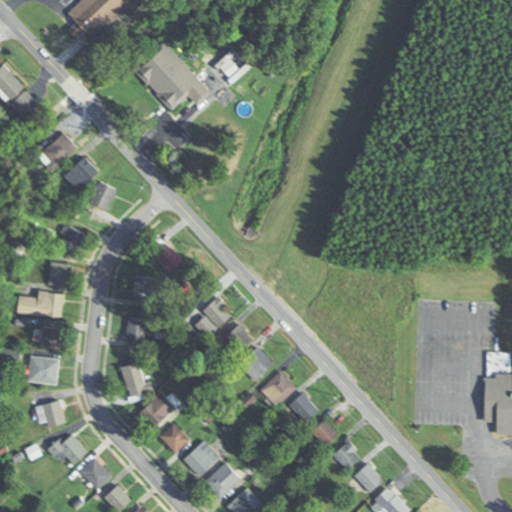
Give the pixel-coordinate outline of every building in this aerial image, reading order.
[(78,0),(136,0),(140,4),(94,46),(64,13),(78,0)] [(131,67),(169,111),(187,96),(194,105),(208,93),(163,40),(131,67)] [(0,94),(6,102),(23,88),(2,64),(0,65),(0,94)] [(10,104),(24,117),(37,104),(23,91),(10,104)] [(36,157),(52,172),(75,148),(61,133),(36,157)] [(77,191),(98,171),(83,156),(63,176),(77,191)] [(105,211),(115,190),(99,181),(88,202),(105,211)] [(75,253),(84,233),(68,226),(59,246),(75,253)] [(144,249),(168,273),(181,259),(157,235),(144,249)] [(46,284),(65,288),(70,265),(50,261),(46,284)] [(62,293),(37,291),(36,297),(17,295),(16,313),(60,318),(62,293)] [(229,316),(209,295),(196,308),(216,328),(229,316)] [(142,344),(146,320),(126,317),(123,341),(142,344)] [(251,342),(239,325),(222,336),(234,353),(251,342)] [(57,350),(60,328),(41,326),(39,347),(57,350)] [(272,364),(256,348),(238,365),(254,381),(272,364)] [(0,360),(17,361),(17,349),(0,349),(0,360)] [(511,374),(508,374),(509,353),(484,352),(482,422),(494,422),(494,435),(511,435),(511,374)] [(58,358),(29,356),(27,383),(55,385),(58,358)] [(118,368),(129,398),(146,392),(136,362),(118,368)] [(275,407),(295,388),(279,371),(259,391),(275,407)] [(317,409),(300,393),(288,406),(305,422),(317,409)] [(150,428),(173,410),(160,394),(138,412),(150,428)] [(40,428),(64,421),(58,400),(34,407),(40,428)] [(324,447),(337,434),(323,420),(310,433),(324,447)] [(173,453),(188,440),(173,423),(158,436),(173,453)] [(47,450),(56,460),(62,454),(72,464),(85,452),(67,432),(47,450)] [(182,460),(198,476),(218,457),(202,440),(182,460)] [(331,455),(345,471),(360,456),(347,441),(331,455)] [(110,476),(90,456),(77,469),(97,489),(110,476)] [(203,482),(219,499),(240,479),(224,462),(203,482)] [(368,493),(382,480),(366,463),(352,476),(368,493)] [(116,511),(117,511),(130,499),(116,485),(103,498),(116,511)] [(225,508),(229,511),(252,511),(262,502),(245,486),(225,508)] [(373,500),(385,511),(406,511),(409,510),(386,487),(373,500)]
